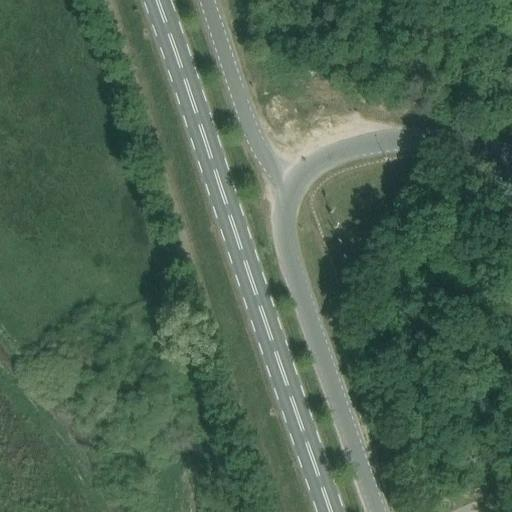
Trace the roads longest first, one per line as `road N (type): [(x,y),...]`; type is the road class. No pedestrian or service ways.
road 1 (primary): [(330,511),(155,0)]
road 2 (unclassified): [(378,511),(287,256),(283,207),(292,181)]
road 3 (unclassified): [(511,156),(390,140),(337,151),(292,181)]
road 4 (unclassified): [(292,181),(248,130),(205,0)]
